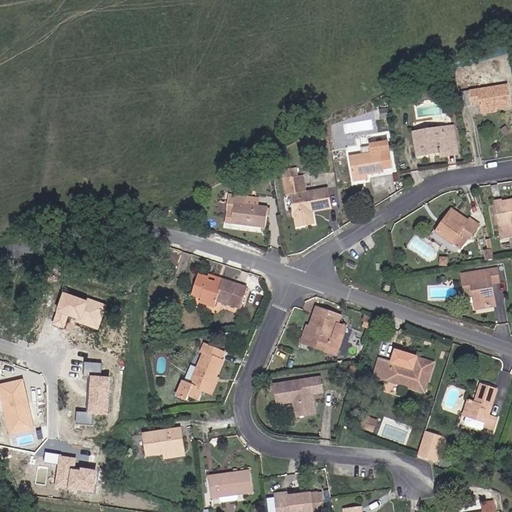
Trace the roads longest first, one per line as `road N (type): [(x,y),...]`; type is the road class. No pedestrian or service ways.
road 1 (residential): [(305,274),(247,401),(249,427),(263,447),(402,458),(419,477)]
road 2 (unclassified): [(0,249),(58,233),(140,229),(305,274)]
road 3 (residential): [(511,170),(445,182),(305,274)]
road 4 (unclassified): [(305,274),(511,345)]
